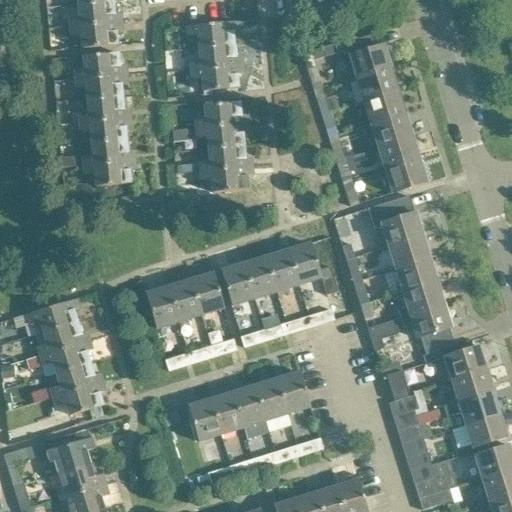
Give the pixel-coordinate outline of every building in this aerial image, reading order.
[(70,29),(122,24),(121,16),(115,16),(114,3),(78,6),(79,18),(69,19),(70,29)] [(199,49),(235,46),(233,33),(239,32),(238,23),(187,28),(188,38),(198,37),(199,49)] [(122,24),(70,29),(71,38),(81,37),(82,50),(118,47),(117,33),(122,32),(122,24)] [(356,82),(391,71),(383,47),(381,48),(377,34),(356,41),(355,39),(333,46),(336,53),(341,52),(342,54),(348,56),(350,62),(356,82)] [(200,61),(190,62),(191,72),(242,67),(241,58),(236,59),(235,46),(199,49),(200,61)] [(75,81),(127,76),(126,68),(120,68),(119,55),(83,58),(84,71),(74,72),(75,81)] [(242,67),(179,73),(191,72),(192,81),(202,80),(203,93),(239,90),(237,76),(243,75),(242,67)] [(314,95),(323,93),(315,69),(307,71),(314,95)] [(364,106),(398,95),(391,71),(356,82),(364,106)] [(169,84),(180,83),(180,74),(168,75),(169,84)] [(87,102),(123,98),(122,85),(127,85),(127,76),(75,81),(76,91),(86,90),(87,102)] [(322,119),(330,116),(323,93),(314,95),(322,119)] [(371,128),(405,117),(398,95),(364,106),(371,128)] [(79,124),(131,119),(130,111),(124,111),(123,98),(87,102),(89,114),(79,115),(79,124)] [(197,130),(248,125),(247,117),(241,118),(240,104),(204,107),(206,119),(196,120),(197,130)] [(329,141),(337,138),(330,116),(322,119),(329,141)] [(378,151),(412,140),(405,117),(371,128),(378,151)] [(91,145),(127,141),(126,128),(131,128),(131,119),(79,124),(80,134),(90,133),(91,145)] [(208,151),(244,147),(243,134),(248,134),(248,125),(197,130),(197,140),(207,139),(208,151)] [(336,164),(344,162),(337,138),(329,141),(336,164)] [(385,173),(419,162),(412,140),(378,151),(385,173)] [(83,167),(135,162),(134,154),(128,154),(127,141),(91,145),(92,157),(82,158),(83,167)] [(201,173),(252,168),(251,160),(245,160),(244,147),(208,151),(210,163),(200,164),(201,173)] [(135,162),(83,167),(84,177),(94,176),(95,188),(131,185),(130,171),(136,171),(135,162)] [(343,186),(351,184),(344,162),(336,164),(343,186)] [(419,162),(385,173),(392,195),(426,184),(419,162)] [(252,168),(201,173),(201,183),(211,182),(213,194),(248,191),(247,177),(253,177),(252,168)] [(351,184),(343,186),(350,208),(358,205),(351,184)] [(240,209),(239,194),(223,195),(225,211),(240,209)] [(381,225),(388,250),(422,239),(415,214),(414,215),(408,198),(367,210),(373,228),(381,225)] [(138,244),(138,228),(121,228),(122,244),(138,244)] [(395,273),(430,262),(422,239),(388,250),(395,273)] [(288,252),(298,286),(320,279),(326,297),(337,294),(330,268),(319,272),(310,245),(288,252)] [(350,245),(341,248),(346,263),(354,260),(350,245)] [(276,293),(298,286),(288,252),(265,259),(276,293)] [(254,300),(276,293),(265,259),(243,266),(254,300)] [(354,260),(346,263),(350,276),(353,286),(362,284),(354,260)] [(402,296),(437,285),(430,262),(395,273),(402,296)] [(231,307),(254,300),(243,266),(221,273),(231,307)] [(190,282),(201,317),(223,310),(213,275),(190,282)] [(381,294),(393,291),(390,278),(377,281),(381,294)] [(178,323),(201,317),(190,282),(168,289),(178,323)] [(360,309),(369,306),(362,284),(353,286),(360,309)] [(400,321),(444,308),(437,285),(402,296),(406,308),(397,311),(400,321)] [(156,331),(178,323),(168,289),(145,296),(156,331)] [(74,311),(80,309),(77,301),(27,316),(31,326),(41,323),(44,334),(78,324),(74,311)] [(369,306),(360,309),(366,327),(374,324),(369,306)] [(444,308),(400,321),(368,332),(374,353),(383,350),(379,340),(396,335),(395,331),(412,326),(416,340),(420,338),(425,356),(455,347),(449,329),(451,329),(444,308)] [(308,318),(311,329),(334,322),(331,312),(308,318)] [(16,330),(31,326),(27,316),(13,320),(16,330)] [(289,336),(311,329),(308,318),(286,325),(289,336)] [(51,355),(89,343),(87,334),(82,336),(78,324),(44,334),(48,347),(51,355)] [(267,342),(289,336),(286,325),(264,332),(267,342)] [(244,349),(267,342),(264,332),(241,339),(244,349)] [(210,348),(213,359),(236,352),(233,341),(210,348)] [(57,375),(90,365),(86,352),(92,351),(89,343),(51,355),(54,365),(57,375)] [(40,358),(51,355),(48,347),(38,350),(40,358)] [(191,366),(213,359),(210,348),(188,355),(191,366)] [(451,382),(485,372),(478,348),(443,358),(451,382)] [(43,368),(54,365),(51,355),(40,358),(43,368)] [(168,373),(191,366),(188,355),(165,362),(168,373)] [(40,358),(26,362),(29,372),(42,368),(43,368),(40,358)] [(382,378),(386,377),(401,372),(398,362),(379,368),(382,378)] [(62,396),(102,384),(100,376),(94,377),(90,365),(57,375),(61,389),(51,391),(53,399),(62,396)] [(410,399),(409,398),(407,392),(401,372),(386,377),(394,403),(410,399)] [(443,410),(492,395),(485,372),(451,382),(457,404),(443,408),(443,410)] [(276,381),(287,416),(310,409),(299,374),(276,381)] [(265,422),(287,416),(276,381),(254,388),(265,422)] [(425,384),(431,406),(439,404),(433,382),(425,384)] [(99,394),(105,392),(102,384),(62,396),(66,407),(69,417),(103,407),(99,394)] [(243,429),(265,422),(254,388),(232,395),(243,429)] [(418,412),(419,415),(427,413),(420,392),(413,394),(414,397),(413,397),(418,412)] [(221,436),(243,429),(232,395),(210,402),(221,436)] [(465,427),(499,417),(492,395),(443,410),(446,419),(461,415),(465,427)] [(56,410),(66,407),(62,396),(53,399),(56,410)] [(393,419),(418,412),(413,397),(409,398),(410,399),(394,403),(388,405),(393,419)] [(198,443),(221,436),(210,402),(187,409),(198,443)] [(415,417),(419,415),(418,412),(393,419),(397,433),(418,426),(415,417)] [(499,417),(465,427),(472,450),(506,439),(499,417)] [(401,445),(422,439),(418,426),(397,433),(401,445)] [(59,476),(90,466),(85,453),(94,450),(90,439),(46,453),(49,463),(54,462),(59,476)] [(405,459),(426,453),(422,439),(401,445),(405,459)] [(297,447),(300,458),(323,451),(319,440),(297,447)] [(481,480),(511,470),(511,458),(508,446),(474,457),(481,480)] [(278,465),(300,458),(297,447),(275,454),(278,465)] [(13,490),(24,487),(17,465),(29,461),(26,450),(3,457),(13,490)] [(409,472),(430,465),(426,453),(405,459),(409,472)] [(256,471),(278,465),(275,454),(252,461),(256,471)] [(256,471),(252,461),(249,462),(247,457),(229,463),(234,478),(256,471)] [(439,493),(456,488),(448,461),(431,467),(435,478),(439,493)] [(210,485),(234,478),(229,463),(228,463),(230,468),(207,475),(210,485)] [(435,478),(431,467),(430,465),(409,472),(413,485),(435,478)] [(61,500),(105,486),(102,476),(93,478),(90,466),(59,476),(63,489),(57,490),(61,500)] [(488,503),(511,495),(511,470),(481,480),(488,503)] [(336,488),(343,511),(366,511),(356,476),(347,479),(348,485),(336,488)] [(439,494),(439,493),(435,478),(413,485),(418,500),(439,494)] [(69,511),(101,511),(104,511),(100,498),(108,496),(105,486),(61,500),(64,510),(69,508),(69,511)] [(20,511),(22,511),(31,509),(24,487),(13,490),(20,511)] [(343,511),(336,488),(324,492),(322,487),(314,489),(320,511),(343,511)] [(439,493),(439,494),(443,505),(453,501),(449,491),(457,488),(456,488),(439,493)] [(320,511),(314,489),(305,492),(307,497),(295,501),(298,511),(320,511)] [(422,511),(443,505),(439,494),(418,500),(422,511)] [(511,511),(511,495),(488,503),(491,511),(511,511)] [(298,511),(295,501),(283,505),(281,499),(272,502),(275,511),(298,511)]
